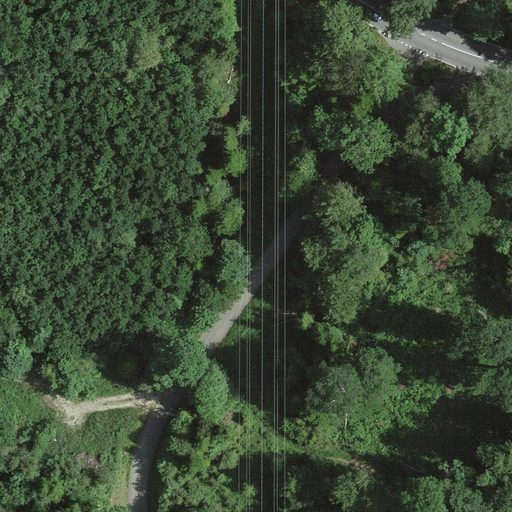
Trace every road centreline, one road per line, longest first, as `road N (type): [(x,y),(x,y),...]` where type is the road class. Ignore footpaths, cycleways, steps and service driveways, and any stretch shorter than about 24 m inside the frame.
road 1 (unclassified): [(139,511),(141,468),(172,395),(426,37)]
road 2 (track): [(207,348),(293,446),(368,463),(458,511)]
